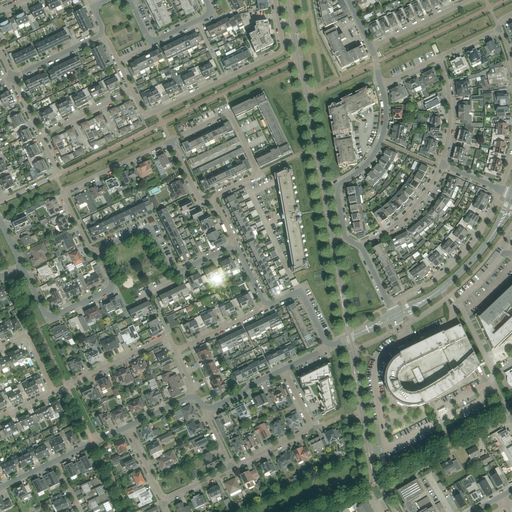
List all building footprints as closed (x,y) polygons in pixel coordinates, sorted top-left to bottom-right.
[(46,9),(49,15),(54,13),(53,9),(56,8),(51,0),(46,0),(46,1),(47,0),(47,1),(46,2),(49,8),(46,9)] [(65,7),(62,1),(59,3),(58,0),(51,0),(56,8),(61,6),(62,9),(65,7)] [(190,0),(182,4),(184,10),(198,3),(196,4),(194,0),(190,0)] [(420,8),(423,7),(424,7),(421,2),(420,0),(418,0),(415,2),(416,5),(413,6),(415,11),(417,16),(418,15),(418,16),(423,14),(422,14),(422,13),(423,13),(420,8)] [(424,7),(423,7),(426,12),(426,11),(427,12),(431,10),(431,9),(429,4),(432,3),(430,0),(424,0),(424,1),(421,2),(424,7)] [(430,0),(432,3),(434,8),(435,7),(435,8),(440,6),(439,6),(439,5),(440,5),(437,0),(430,0)] [(150,13),(163,7),(161,1),(147,8),(149,7),(151,12),(150,13)] [(236,11),(244,7),(242,2),(233,6),(236,11)] [(183,10),(183,11),(186,16),(200,9),(199,9),(197,4),(198,4),(198,3),(184,10),(183,10)] [(407,9),(405,10),(407,15),(409,20),(410,19),(410,20),(414,18),(414,17),(415,17),(412,12),(415,11),(413,6),(412,3),(407,6),(407,9)] [(49,15),(46,9),(43,10),(41,4),(39,5),(39,4),(38,4),(35,5),(40,16),(45,13),(46,16),(49,15)] [(319,8),(321,13),(329,9),(330,9),(328,4),(320,8),(319,8)] [(35,5),(34,6),(30,8),(31,8),(31,9),(30,9),(33,15),(30,17),(33,23),(36,21),(34,18),(40,16),(35,5)] [(150,13),(151,13),(154,18),(152,18),(166,12),(163,7),(150,13)] [(405,10),(403,7),(399,10),(399,13),(396,14),(399,19),(398,19),(401,24),(401,23),(402,24),(401,24),(406,22),(405,21),(406,21),(404,16),(407,15),(405,10)] [(82,9),(74,13),(76,18),(85,14),(83,9),(82,9)] [(329,9),(321,13),(320,13),(322,18),(331,14),(329,9)] [(33,23),(30,17),(27,18),(24,12),(23,13),(23,12),(23,11),(22,12),(18,13),(24,25),(29,22),(30,24),(33,23)] [(388,13),(387,15),(388,18),(390,23),(392,28),(393,27),(394,28),(398,26),(397,25),(398,25),(395,20),(398,19),(399,19),(396,14),(395,11),(392,13),(390,12),(388,13)] [(166,12),(152,18),(152,19),(154,18),(156,23),(155,24),(168,17),(166,12)] [(17,23),(14,24),(17,30),(25,27),(24,25),(18,13),(14,16),(15,17),(14,17),(17,23)] [(322,18),(321,19),(323,23),(322,23),(322,24),(332,19),(336,17),(334,15),(333,13),(331,14),(322,18)] [(87,17),(85,14),(76,18),(79,23),(87,19),(86,17),(87,17)] [(244,26),(238,15),(233,17),(237,26),(238,28),(244,26)] [(388,18),(387,15),(382,18),(378,19),(380,22),(382,27),(384,32),(385,31),(385,32),(390,30),(389,30),(389,29),(390,29),(387,24),(390,23),(388,18)] [(168,17),(155,24),(156,23),(159,29),(158,29),(158,30),(171,23),(168,17)] [(232,28),(237,26),(233,17),(228,20),(227,18),(232,28)] [(332,19),(322,24),(323,23),(325,27),(331,24),(331,25),(334,24),(334,23),(338,22),(336,17),(332,19)] [(231,27),(232,28),(227,18),(222,21),(226,29),(231,27)] [(14,24),(11,26),(8,20),(7,20),(7,19),(3,21),(2,21),(7,31),(8,33),(13,30),(14,32),(17,30),(14,24)] [(79,23),(81,28),(90,24),(88,21),(87,19),(79,23)] [(379,28),(382,27),(380,22),(378,19),(367,25),(370,31),(372,30),(373,33),(374,33),(376,36),(376,35),(377,36),(381,34),(381,33),(379,28)] [(267,26),(268,26),(267,20),(267,21),(255,23),(256,27),(254,28),(255,34),(254,35),(253,33),(248,35),(250,39),(253,38),(254,40),(250,41),(255,52),(255,53),(260,50),(261,52),(260,52),(261,52),(269,48),(268,47),(273,44),(272,40),(271,40),(271,41),(267,33),(267,31),(269,30),(268,30),(267,26)] [(217,23),(221,32),(222,34),(227,32),(226,29),(222,21),(217,23)] [(217,23),(212,26),(216,34),(221,32),(217,23)] [(92,29),(90,24),(81,28),(83,33),(80,34),(82,37),(88,34),(86,31),(92,29)] [(337,59),(342,69),(346,67),(346,65),(350,63),(350,65),(351,65),(350,63),(354,61),(355,63),(360,61),(359,59),(363,57),(363,59),(368,57),(364,48),(347,56),(340,42),(341,41),(342,41),(343,41),(346,39),(344,34),(341,36),(337,37),(336,35),(339,34),(336,28),(333,29),(331,25),(331,24),(325,27),(325,28),(326,28),(325,29),(326,32),(326,33),(327,33),(328,37),(327,38),(331,46),(333,49),(333,50),(335,50),(337,54),(335,54),(337,59)] [(216,34),(212,26),(206,28),(208,31),(205,32),(209,41),(217,37),(216,34)] [(64,31),(60,34),(64,42),(69,40),(66,34),(69,33),(66,27),(63,28),(64,31)] [(191,35),(196,44),(203,40),(200,33),(197,35),(196,33),(191,35)] [(61,43),(61,44),(64,42),(60,34),(55,36),(59,44),(61,43)] [(197,46),(196,44),(191,35),(190,36),(189,35),(186,37),(192,49),(197,46)] [(55,36),(50,38),(54,47),(57,46),(57,45),(59,44),(55,36)] [(181,39),(185,48),(187,51),(192,49),(186,37),(181,39)] [(51,48),(51,49),(54,47),(50,38),(45,41),(49,49),(51,48)] [(176,41),(181,50),(182,53),(187,51),(185,48),(181,39),(176,41)] [(45,41),(40,43),(44,52),(47,51),(47,50),(49,49),(45,41)] [(171,44),(177,55),(182,53),(181,50),(176,41),(171,44)] [(501,52),(499,47),(498,44),(495,46),(493,41),(492,42),(491,41),(490,42),(490,43),(487,44),(488,46),(483,48),(483,49),(485,48),(488,54),(494,51),(496,55),(501,52)] [(39,54),(44,52),(40,43),(35,45),(39,54)] [(167,46),(171,55),(172,58),(177,55),(171,44),(167,46)] [(94,55),(103,51),(101,46),(92,50),(94,55)] [(171,55),(167,46),(162,48),(166,57),(168,60),(172,58),(171,55)] [(32,47),(27,49),(32,58),(37,55),(36,55),(32,47)] [(242,51),(246,59),(250,57),(250,55),(252,54),(249,47),(244,50),(243,48),(241,49),(242,51)] [(32,58),(27,49),(22,51),(27,60),(28,59),(29,59),(32,58)] [(469,59),(468,59),(472,66),(471,64),(476,62),(477,63),(481,61),(482,64),(488,62),(482,49),(477,52),(476,50),(475,50),(473,51),(472,51),(471,51),(468,52),(468,53),(467,54),(469,59)] [(154,52),(158,61),(163,59),(159,50),(154,52)] [(22,51),(18,54),(22,63),(25,61),(24,61),(27,60),(22,51)] [(97,60),(105,56),(103,51),(94,55),(97,60)] [(237,54),(241,61),(246,59),(242,51),(237,54)] [(149,55),(153,63),(158,61),(154,52),(149,55)] [(236,64),(241,61),(237,54),(236,52),(231,54),(236,64)] [(13,56),(11,53),(8,54),(11,61),(14,59),(17,65),(16,65),(22,63),(18,54),(13,56)] [(226,57),(227,58),(231,66),(236,64),(231,54),(226,56),(226,57)] [(144,57),(148,66),(153,63),(149,55),(144,57)] [(99,65),(108,61),(105,56),(97,60),(99,65)] [(77,57),(72,59),(77,68),(81,66),(77,57)] [(139,59),(143,68),(144,68),(144,70),(149,67),(148,66),(144,57),(139,59)] [(231,66),(227,58),(226,57),(221,59),(222,61),(220,62),(222,68),(225,67),(226,69),(231,66)] [(456,59),(456,60),(450,63),(455,72),(460,69),(462,72),(467,69),(465,66),(468,65),(464,57),(462,58),(461,57),(459,58),(458,58),(456,59)] [(72,70),(77,68),(72,59),(68,62),(72,70)] [(143,68),(139,59),(134,62),(139,71),(140,73),(140,72),(144,70),(144,68),(143,68)] [(210,64),(205,66),(210,76),(214,74),(214,73),(214,72),(213,69),(212,67),(215,65),(213,61),(213,60),(213,59),(209,61),(210,63),(210,64)] [(101,70),(110,66),(108,61),(99,65),(101,70)] [(68,62),(63,64),(67,73),(72,70),(68,62)] [(140,73),(139,71),(134,62),(131,63),(132,64),(130,65),(135,76),(140,73)] [(501,63),(494,66),(496,73),(487,75),(488,80),(506,76),(505,73),(506,72),(505,69),(504,68),(504,67),(502,67),(501,63)] [(67,73),(63,64),(59,66),(63,75),(67,73)] [(59,66),(54,68),(58,77),(63,75),(59,66)] [(198,66),(194,68),(195,70),(197,74),(201,72),(204,78),(204,77),(205,79),(210,76),(205,66),(200,69),(199,68),(198,66)] [(58,77),(54,68),(49,70),(50,72),(48,72),(52,81),(57,79),(57,78),(58,77)] [(190,73),(187,75),(187,76),(191,84),(192,85),(196,83),(196,81),(194,76),(197,74),(195,70),(194,68),(191,70),(188,71),(189,73),(190,73)] [(425,80),(422,81),(425,88),(433,84),(433,80),(436,78),(435,75),(434,74),(434,73),(435,73),(433,69),(429,71),(430,72),(423,75),(425,80)] [(173,81),(169,84),(173,92),(174,94),(178,91),(178,90),(176,86),(176,85),(179,83),(177,79),(176,77),(175,75),(174,73),(170,75),(172,79),(173,81)] [(43,74),(38,76),(43,84),(44,84),(44,85),(50,82),(45,74),(43,75),(43,74)] [(115,78),(110,80),(115,90),(120,87),(117,81),(120,80),(117,74),(114,75),(115,78)] [(178,76),(176,77),(177,79),(179,83),(183,81),(184,83),(186,86),(187,87),(192,85),(191,84),(187,76),(187,75),(181,77),(180,75),(178,76)] [(34,78),(38,87),(43,84),(38,76),(34,78)] [(497,83),(499,90),(507,89),(506,86),(508,86),(508,85),(508,84),(508,80),(506,79),(506,76),(488,80),(489,84),(497,83)] [(109,77),(101,81),(104,88),(107,86),(110,93),(115,90),(110,80),(109,77)] [(34,78),(29,80),(34,89),(38,87),(34,78)] [(426,88),(425,88),(422,81),(419,82),(417,78),(412,80),(413,81),(411,82),(406,84),(410,91),(411,91),(411,92),(412,92),(415,91),(415,90),(415,89),(420,86),(422,90),(426,88)] [(29,80),(25,82),(29,91),(31,94),(35,92),(34,89),(29,80)] [(99,85),(94,88),(98,97),(103,94),(101,89),(104,88),(101,81),(98,83),(99,85)] [(469,81),(456,83),(457,86),(456,87),(457,89),(457,90),(468,89),(467,84),(469,84),(469,81)] [(162,83),(158,85),(159,87),(161,91),(165,90),(166,91),(168,95),(169,96),(173,94),(174,94),(173,92),(169,84),(163,86),(162,83)] [(155,87),(149,90),(155,101),(156,102),(160,100),(160,99),(160,98),(158,95),(158,93),(161,91),(159,87),(158,85),(155,87)] [(396,88),(390,91),(391,93),(391,94),(392,94),(393,97),(392,98),(392,103),(397,101),(396,99),(402,96),(403,98),(408,96),(404,87),(400,88),(399,86),(396,88)] [(88,88),(85,89),(88,95),(90,94),(93,99),(98,97),(94,88),(89,90),(88,88)] [(82,91),(83,93),(78,96),(83,106),(88,103),(85,97),(88,95),(85,89),(82,91)] [(345,101),(340,103),(345,114),(348,113),(351,113),(352,115),(358,112),(357,112),(360,110),(366,107),(367,108),(372,105),(371,103),(374,101),(371,95),(372,95),(373,94),(373,93),(373,92),(372,91),(372,90),(371,90),(370,89),(368,90),(365,91),(364,89),(359,91),(360,94),(351,98),(350,96),(344,98),(345,101)] [(468,89),(457,90),(458,91),(457,91),(457,94),(458,94),(459,97),(471,95),(471,92),(469,93),(468,89)] [(3,93),(4,94),(8,102),(9,105),(12,104),(17,101),(14,95),(12,97),(11,96),(8,90),(3,93)] [(140,94),(143,100),(147,98),(150,104),(150,103),(151,105),(155,102),(155,103),(156,102),(149,90),(140,94)] [(235,107),(232,109),(236,118),(246,113),(245,111),(250,109),(250,111),(254,109),(253,108),(257,106),(259,111),(267,127),(267,128),(275,144),(277,149),(274,150),(273,149),(273,150),(270,151),(271,153),(266,155),(266,153),(255,158),(260,167),(263,166),(267,164),(278,159),(277,158),(281,156),(281,157),(291,152),(287,143),(286,143),(285,141),(283,137),(280,131),(278,127),(277,124),(276,123),(275,120),(272,115),(270,110),(268,106),(267,103),(268,103),(263,93),(253,98),(254,99),(250,101),(250,100),(239,105),(235,107)] [(1,101),(0,102),(0,105),(2,109),(5,107),(10,106),(9,105),(8,102),(4,94),(0,95),(0,98),(1,100),(1,101)] [(497,100),(495,101),(495,104),(499,104),(508,103),(507,100),(508,100),(508,98),(509,98),(509,96),(508,96),(508,94),(505,94),(500,94),(497,94),(497,95),(497,100)] [(67,114),(72,111),(69,104),(71,103),(68,97),(68,95),(65,97),(66,99),(61,102),(62,103),(66,112),(67,114)] [(71,96),(68,97),(71,103),(74,102),(77,108),(83,106),(78,96),(73,98),(71,96)] [(441,108),(439,105),(441,104),(438,100),(440,99),(438,97),(432,100),(431,96),(424,99),(425,103),(426,105),(425,106),(426,106),(428,110),(427,111),(436,107),(437,110),(441,108)] [(52,105),(55,111),(58,110),(61,116),(67,114),(66,112),(62,103),(61,102),(56,104),(55,103),(52,105)] [(128,115),(129,117),(134,115),(133,112),(134,111),(130,102),(120,106),(122,111),(127,109),(129,114),(128,114),(128,115)] [(458,113),(469,113),(469,110),(471,110),(471,102),(463,102),(463,106),(462,107),(462,106),(459,106),(459,109),(459,110),(458,113)] [(332,110),(329,110),(330,116),(333,116),(335,126),(332,126),(333,132),(336,132),(337,137),(349,135),(349,129),(351,129),(350,123),(349,123),(348,113),(345,114),(340,103),(337,105),(336,104),(335,104),(334,103),(333,104),(332,104),(332,105),(331,106),(332,110)] [(497,107),(497,110),(497,117),(505,117),(505,113),(509,113),(509,112),(510,112),(510,110),(509,110),(509,109),(510,109),(510,107),(509,107),(509,106),(508,106),(508,103),(499,104),(499,107),(497,107)] [(51,109),(45,111),(50,121),(50,120),(55,117),(52,112),(55,111),(52,105),(49,106),(51,109)] [(110,111),(111,113),(115,121),(116,120),(117,123),(122,120),(121,117),(120,118),(118,114),(122,111),(120,106),(110,111)] [(405,107),(395,107),(395,110),(393,110),(393,115),(392,115),(392,117),(393,118),(393,119),(402,119),(403,112),(405,112),(405,107)] [(45,124),(50,121),(45,111),(40,114),(39,111),(36,112),(41,123),(44,122),(45,124)] [(471,116),(469,116),(469,113),(458,113),(458,114),(459,117),(459,120),(462,120),(463,120),(463,124),(472,124),(471,116)] [(7,120),(10,125),(23,118),(21,115),(20,115),(20,114),(14,116),(13,114),(7,116),(8,119),(7,120)] [(432,119),(431,125),(441,126),(441,120),(440,120),(440,118),(439,118),(439,114),(430,114),(429,119),(432,119)] [(99,128),(100,131),(106,128),(104,126),(105,125),(101,115),(91,120),(93,125),(96,124),(98,129),(99,128)] [(132,125),(129,126),(132,131),(141,126),(137,117),(136,117),(134,115),(129,117),(130,120),(132,125)] [(10,125),(9,125),(11,127),(11,128),(12,127),(14,132),(20,129),(19,127),(21,126),(25,124),(24,123),(25,122),(23,118),(10,125)] [(87,134),(88,137),(93,134),(92,131),(91,132),(89,127),(93,125),(91,120),(81,125),(86,134),(87,134)] [(118,126),(117,126),(122,136),(132,131),(129,126),(125,128),(123,124),(124,123),(122,120),(117,123),(118,126)] [(494,125),(497,126),(496,129),(508,130),(509,127),(508,127),(508,125),(506,125),(504,125),(504,124),(504,121),(494,120),(493,124),(494,125)] [(233,131),(231,128),(231,127),(230,125),(228,122),(223,124),(228,133),(233,131)] [(392,129),(393,130),(392,131),(403,133),(404,129),(409,130),(410,125),(398,122),(398,126),(394,125),(394,126),(393,126),(392,129)] [(227,134),(228,133),(223,124),(223,125),(222,125),(220,126),(219,127),(223,135),(227,133),(227,134)] [(440,133),(440,131),(441,126),(431,125),(431,130),(428,130),(428,135),(433,136),(435,136),(437,137),(437,133),(440,133)] [(459,130),(458,135),(468,138),(469,132),(472,133),(474,127),(466,126),(464,131),(459,130)] [(215,129),(214,129),(218,137),(223,135),(219,127),(218,128),(217,127),(215,128),(215,129)] [(105,138),(100,140),(103,145),(113,140),(108,131),(107,131),(106,128),(100,131),(102,134),(103,133),(105,138)] [(17,137),(19,136),(21,139),(31,134),(29,130),(28,131),(27,129),(22,132),(20,129),(14,132),(15,134),(17,137)] [(71,130),(62,134),(65,139),(69,137),(71,141),(70,142),(72,145),(77,142),(76,139),(77,139),(72,129),(71,130)] [(211,130),(211,131),(210,131),(214,140),(218,137),(214,129),(213,130),(213,129),(211,130)] [(492,133),(492,138),(502,139),(503,136),(503,135),(505,135),(507,136),(507,134),(508,134),(508,130),(496,129),(496,133),(493,133),(492,133)] [(215,143),(214,140),(210,131),(208,132),(206,133),(205,134),(209,142),(210,145),(215,143)] [(402,139),(403,133),(392,131),(392,133),(391,133),(390,136),(391,137),(391,138),(397,139),(396,143),(394,142),(394,143),(405,147),(406,147),(405,147),(407,139),(402,139)] [(19,142),(22,148),(28,145),(26,142),(32,139),(31,138),(32,137),(31,134),(21,139),(22,141),(19,142)] [(62,134),(53,138),(52,139),(54,141),(57,148),(58,148),(60,150),(65,148),(63,145),(62,145),(60,141),(65,139),(62,134)] [(93,150),(103,145),(100,140),(96,142),(94,138),(95,137),(93,134),(88,137),(90,139),(89,140),(93,150)] [(202,135),(201,136),(205,144),(209,142),(205,134),(204,134),(202,135)] [(340,158),(338,158),(339,164),(341,164),(342,167),(342,168),(343,169),(344,169),(345,170),(346,169),(347,169),(348,168),(348,167),(348,166),(355,165),(354,161),(357,161),(356,155),(355,155),(353,145),(354,145),(353,139),(350,140),(349,135),(337,137),(337,142),(335,142),(336,148),(339,148),(339,151),(340,158)] [(425,135),(423,141),(426,142),(425,145),(436,148),(438,142),(433,141),(431,140),(433,136),(428,135),(425,135)] [(458,135),(457,141),(464,143),(463,146),(469,148),(470,145),(471,139),(468,138),(458,135)] [(197,138),(196,138),(200,146),(205,144),(201,136),(199,137),(199,136),(197,137),(197,138)] [(193,139),(193,140),(191,140),(195,148),(200,146),(196,138),(195,139),(195,138),(193,139)] [(502,142),(502,139),(492,138),(491,142),(492,143),(495,144),(494,147),(506,149),(506,146),(505,146),(506,144),(504,143),(502,144),(502,142)] [(187,142),(191,151),(195,148),(191,140),(190,141),(190,140),(188,142),(187,142)] [(74,147),(76,152),(72,154),(74,159),(84,154),(79,144),(78,145),(77,142),(72,145),(73,148),(74,147)] [(183,146),(181,147),(184,154),(186,153),(191,151),(187,142),(182,144),(183,146)] [(24,153),(27,152),(28,154),(38,149),(36,145),(35,146),(35,145),(29,147),(28,145),(22,148),(24,153)] [(421,147),(419,154),(429,158),(429,157),(428,158),(427,157),(428,153),(435,155),(436,148),(425,145),(424,148),(421,147)] [(456,147),(454,153),(464,155),(465,150),(469,151),(469,148),(463,146),(462,149),(456,147)] [(490,151),(489,155),(499,157),(500,154),(500,153),(502,154),(504,154),(504,152),(505,153),(506,149),(494,147),(493,151),(491,150),(490,151)] [(60,154),(63,161),(64,163),(74,159),(72,154),(67,156),(65,151),(66,151),(65,148),(60,150),(61,153),(60,154)] [(29,157),(27,158),(28,161),(29,163),(35,160),(34,157),(39,155),(39,153),(40,153),(38,149),(28,154),(29,157)] [(384,155),(383,157),(384,157),(384,158),(392,163),(393,163),(397,154),(387,149),(386,151),(385,150),(384,152),(385,153),(384,155)] [(462,161),(464,155),(454,153),(453,159),(462,161)] [(169,164),(164,154),(158,157),(161,163),(155,166),(160,176),(166,173),(164,169),(166,168),(165,166),(169,164)] [(491,161),(490,165),(501,168),(502,165),(501,164),(502,162),(500,162),(498,162),(498,161),(499,157),(489,155),(488,159),(488,160),(491,161)] [(377,164),(387,172),(392,163),(382,157),(379,162),(380,163),(379,165),(377,164)] [(35,160),(29,163),(32,168),(34,167),(35,169),(33,171),(46,165),(44,161),(43,161),(42,160),(37,163),(35,160)] [(146,171),(151,169),(149,166),(151,165),(149,160),(148,161),(147,161),(143,162),(144,163),(139,166),(139,167),(136,169),(140,179),(148,175),(146,171)] [(248,163),(246,160),(241,162),(246,171),(251,169),(249,165),(248,163)] [(245,171),(246,171),(241,162),(241,163),(237,165),(241,173),(242,172),(243,173),(245,172),(245,171)] [(414,170),(414,171),(424,176),(425,173),(426,173),(429,168),(418,163),(414,171),(414,170)] [(387,172),(377,164),(374,169),(374,170),(373,172),(372,171),(381,180),(387,172)] [(5,175),(11,172),(13,171),(13,170),(11,166),(11,165),(6,168),(5,165),(0,167),(0,173),(4,172),(5,175)] [(47,168),(46,165),(33,171),(35,176),(37,179),(43,176),(41,173),(47,170),(46,169),(47,168)] [(241,173),(237,165),(232,167),(236,175),(237,175),(238,175),(240,174),(240,173),(241,173)] [(485,168),(484,172),(486,173),(485,176),(493,179),(493,178),(494,175),(495,172),(496,171),(497,172),(499,173),(500,171),(501,171),(501,168),(490,165),(489,168),(486,167),(485,168)] [(232,167),(228,169),(232,177),(233,177),(236,176),(235,176),(236,175),(232,167)] [(292,268),(291,268),(291,270),(293,273),(305,267),(305,266),(307,266),(306,257),(304,257),(303,250),(304,250),(303,243),(301,243),(300,236),(301,235),(300,229),(299,222),(300,222),(299,217),(298,218),(297,212),(298,212),(298,211),(297,207),(296,207),(294,194),(293,194),(292,187),(293,187),(292,180),(291,180),(290,173),(291,173),(291,169),(290,169),(289,167),(274,174),(275,179),(277,179),(276,175),(278,175),(294,268),(292,268)] [(232,177),(228,169),(223,171),(227,179),(228,179),(231,178),(230,178),(232,177)] [(120,174),(125,184),(133,180),(132,179),(138,176),(135,170),(129,173),(128,171),(120,174)] [(226,180),(227,179),(223,171),(219,173),(223,182),(224,181),(224,182),(226,180)] [(368,176),(366,179),(373,187),(380,179),(381,180),(372,171),(367,176),(368,176)] [(419,184),(420,181),(421,182),(424,176),(414,171),(410,178),(419,184),(420,184),(419,184)] [(0,179),(0,180),(2,185),(12,181),(11,178),(14,177),(14,176),(13,174),(11,172),(5,175),(6,177),(1,180),(0,180),(0,179)] [(223,182),(219,173),(214,176),(218,184),(219,183),(219,184),(221,183),(221,182),(223,182)] [(217,184),(218,184),(214,176),(209,178),(213,186),(215,185),(215,186),(217,185),(217,184)] [(450,177),(449,179),(448,183),(456,186),(458,181),(450,177)] [(118,187),(119,187),(115,178),(114,179),(114,180),(113,180),(112,179),(112,178),(105,182),(109,190),(114,188),(115,189),(115,190),(117,190),(117,189),(118,188),(118,187)] [(210,188),(212,187),(213,186),(209,178),(205,180),(209,189),(209,188),(210,188)] [(405,185),(414,192),(414,191),(415,189),(416,189),(419,184),(410,178),(405,185)] [(204,191),(209,189),(205,180),(200,182),(202,185),(201,186),(202,188),(203,188),(204,191)] [(14,183),(12,181),(2,185),(5,191),(5,190),(6,190),(11,187),(13,190),(12,190),(13,190),(19,187),(16,182),(14,183)] [(186,194),(179,181),(169,186),(173,195),(171,196),(173,200),(175,199),(186,194)] [(349,198),(360,196),(359,186),(351,188),(350,183),(348,184),(349,188),(347,188),(348,195),(349,194),(350,197),(349,197),(349,198)] [(444,188),(445,188),(454,192),(456,186),(448,183),(447,185),(446,184),(445,185),(444,188)] [(399,191),(399,192),(408,199),(410,196),(410,197),(414,192),(405,185),(400,192),(399,191)] [(103,187),(98,190),(96,186),(90,189),(92,193),(91,193),(93,197),(95,199),(101,196),(101,195),(106,193),(103,187)] [(444,188),(442,191),(443,192),(444,192),(443,194),(451,198),(454,192),(445,188),(444,188)] [(476,195),(479,197),(489,202),(490,200),(490,199),(489,199),(490,197),(484,193),(486,191),(487,192),(488,191),(480,188),(476,195)] [(76,196),(76,197),(75,197),(75,198),(75,199),(75,200),(76,200),(77,201),(76,202),(77,202),(79,206),(85,203),(86,204),(91,214),(97,211),(87,191),(87,192),(88,193),(82,196),(81,194),(78,196),(78,195),(76,196)] [(394,198),(402,206),(401,205),(404,203),(404,204),(408,199),(399,192),(394,198)] [(226,205),(237,200),(234,195),(224,200),(226,204),(226,205)] [(440,196),(437,199),(439,200),(445,205),(446,206),(450,201),(449,200),(443,195),(442,195),(441,197),(440,196)] [(350,206),(362,204),(360,196),(349,198),(350,203),(351,203),(351,206),(350,206)] [(142,201),(143,202),(147,211),(153,209),(147,197),(142,200),(142,201)] [(489,202),(479,197),(476,202),(486,207),(489,202)] [(395,212),(397,210),(398,210),(402,206),(394,198),(388,204),(387,203),(387,204),(395,212)] [(48,211),(50,215),(59,211),(57,207),(58,207),(57,204),(58,204),(57,202),(56,200),(56,199),(54,200),(52,201),(51,201),(50,199),(44,201),(46,204),(48,207),(47,208),(49,211),(48,211)] [(228,209),(239,204),(237,200),(226,205),(229,209),(228,209)] [(435,205),(442,210),(446,206),(439,200),(435,205)] [(147,211),(143,202),(142,201),(137,204),(137,205),(142,214),(147,211)] [(182,215),(188,212),(187,212),(188,212),(188,211),(187,209),(192,206),(189,201),(180,205),(182,211),(181,211),(182,215)] [(472,203),(469,208),(475,211),(476,209),(482,212),(483,210),(484,210),(485,209),(486,207),(476,202),(474,205),(472,203)] [(231,214),(241,209),(239,204),(228,209),(229,209),(231,214)] [(363,213),(362,204),(350,206),(351,212),(352,212),(353,215),(352,215),(363,213)] [(381,209),(388,218),(387,218),(390,216),(395,212),(387,204),(381,209)] [(142,214),(137,205),(132,208),(136,217),(142,214)] [(430,209),(440,216),(441,217),(444,212),(442,210),(435,205),(434,206),(432,205),(430,209)] [(131,219),(136,217),(132,208),(126,210),(131,219)] [(167,208),(159,212),(158,213),(161,218),(170,214),(167,208)] [(469,214),(467,217),(477,223),(478,221),(478,220),(477,220),(479,218),(473,214),(475,211),(469,208),(466,213),(469,214)] [(191,214),(193,219),(203,215),(200,209),(195,212),(193,209),(188,211),(188,212),(187,212),(188,212),(189,215),(191,214)] [(233,218),(233,219),(243,213),(241,209),(231,214),(233,218)] [(379,223),(382,221),(383,222),(388,218),(381,209),(374,214),(379,223)] [(428,211),(428,212),(429,213),(428,215),(434,220),(434,221),(436,222),(437,222),(438,222),(438,221),(440,216),(430,209),(428,211)] [(125,222),(131,219),(126,210),(121,213),(125,222)] [(120,224),(125,222),(121,213),(116,215),(120,224)] [(235,223),(246,218),(243,213),(233,219),(235,223)] [(353,224),(365,222),(363,213),(352,215),(353,221),(354,221),(354,224),(353,224)] [(161,218),(163,224),(172,219),(170,214),(161,218)] [(60,231),(64,229),(69,227),(64,217),(61,219),(59,215),(50,220),(52,224),(53,225),(56,223),(60,231)] [(115,227),(120,224),(116,215),(110,218),(115,227)] [(200,226),(202,225),(211,220),(209,215),(203,217),(202,215),(203,215),(193,219),(196,218),(197,221),(200,226)] [(20,233),(32,228),(30,225),(26,216),(13,223),(12,223),(16,232),(18,231),(19,231),(20,233)] [(421,218),(422,220),(428,227),(433,223),(427,216),(425,217),(424,216),(421,218)] [(109,230),(115,227),(110,218),(109,217),(108,217),(105,218),(105,219),(106,220),(105,221),(109,230)] [(475,225),(477,223),(467,217),(465,219),(463,218),(460,222),(465,226),(467,223),(472,227),(474,225),(474,226),(475,225)] [(237,228),(248,223),(246,218),(235,223),(237,227),(237,228)] [(163,224),(166,229),(175,225),(172,219),(163,224)] [(214,226),(211,220),(202,225),(200,226),(204,234),(210,231),(208,229),(214,226)] [(422,220),(418,223),(424,230),(428,227),(422,220)] [(104,232),(109,230),(105,221),(100,223),(99,222),(104,232)] [(98,235),(104,232),(99,222),(93,225),(98,235)] [(365,222),(353,224),(354,228),(354,230),(355,230),(356,233),(358,233),(358,237),(365,236),(365,235),(365,231),(366,231),(366,227),(365,222)] [(459,229),(457,231),(466,238),(467,236),(468,235),(467,235),(468,233),(463,229),(465,226),(460,222),(456,226),(459,229)] [(240,232),(239,232),(250,227),(248,223),(237,228),(238,228),(240,232)] [(418,223),(413,227),(419,234),(424,230),(418,223)] [(90,233),(93,238),(98,235),(93,225),(94,226),(88,229),(89,229),(88,229),(90,233)] [(177,230),(175,225),(166,229),(168,234),(177,230)] [(242,237),(252,232),(250,227),(239,232),(240,232),(242,237)] [(408,231),(414,238),(419,234),(413,227),(408,231)] [(168,234),(171,240),(180,235),(177,230),(168,234)] [(20,234),(22,238),(20,239),(25,247),(38,241),(35,235),(30,237),(27,231),(20,234)] [(71,236),(69,235),(69,234),(68,235),(66,231),(53,238),(54,241),(56,245),(61,243),(61,242),(63,241),(64,243),(67,250),(76,246),(72,239),(70,238),(71,236)] [(205,237),(204,237),(206,243),(207,242),(208,242),(210,241),(219,237),(216,231),(211,234),(210,231),(204,234),(205,237)] [(452,231),(449,235),(454,240),(456,237),(461,242),(463,240),(464,240),(466,238),(457,231),(455,233),(452,231)] [(245,241),(246,243),(255,238),(252,232),(242,237),(244,242),(245,241)] [(402,235),(406,243),(408,246),(413,243),(407,232),(402,235)] [(171,240),(174,245),(183,241),(180,235),(171,240)] [(402,235),(396,237),(401,246),(406,243),(402,235)] [(445,239),(448,242),(446,244),(454,252),(455,250),(456,249),(455,249),(457,247),(452,242),(454,240),(449,235),(445,239)] [(212,247),(222,242),(219,237),(210,241),(212,247)] [(396,237),(393,239),(391,240),(395,248),(401,246),(396,237)] [(248,249),(248,250),(258,245),(255,238),(246,243),(247,244),(246,245),(248,249)] [(184,240),(183,241),(174,245),(176,251),(185,246),(186,246),(184,240)] [(374,250),(376,253),(385,249),(386,248),(387,246),(386,245),(386,244),(384,244),(383,244),(381,242),(377,244),(378,246),(373,248),(374,248),(375,250),(374,250)] [(46,260),(43,255),(43,254),(47,252),(42,244),(30,250),(34,258),(31,260),(34,266),(46,260)] [(441,244),(437,248),(442,253),(444,250),(449,255),(451,253),(451,254),(452,253),(454,252),(446,244),(443,246),(441,244)] [(250,254),(261,249),(258,245),(248,250),(250,254)] [(176,251),(179,256),(188,252),(185,246),(176,251)] [(437,248),(433,251),(432,250),(430,252),(440,265),(442,263),(443,262),(442,262),(444,260),(439,255),(442,253),(437,248)] [(252,259),(263,254),(261,249),(250,254),(252,259)] [(377,255),(376,255),(378,259),(387,254),(385,249),(376,253),(376,254),(376,253),(377,255)] [(70,273),(75,270),(77,269),(83,266),(82,263),(83,263),(82,262),(83,260),(80,260),(81,258),(81,257),(78,251),(69,255),(72,262),(73,261),(74,264),(72,265),(72,264),(66,266),(68,270),(70,273)] [(179,256),(180,258),(181,262),(186,259),(187,260),(190,258),(190,257),(188,252),(179,256)] [(428,255),(424,259),(428,264),(431,262),(435,267),(437,266),(438,266),(440,265),(430,252),(428,255)] [(255,263),(254,263),(265,258),(263,254),(252,259),(255,263)] [(379,260),(381,264),(390,259),(387,254),(378,259),(379,258),(380,260),(379,260)] [(233,263),(231,258),(225,260),(230,270),(231,273),(239,269),(236,262),(233,263)] [(257,268),(267,263),(265,258),(254,263),(254,264),(255,264),(257,268)] [(381,265),(383,269),(392,264),(393,263),(391,259),(390,260),(390,259),(381,264),(382,265),(381,265)] [(420,262),(422,265),(419,267),(426,276),(428,274),(428,273),(430,272),(426,266),(428,264),(424,259),(420,262)] [(230,270),(225,260),(220,263),(222,269),(220,270),(223,276),(224,278),(227,277),(226,275),(228,274),(227,271),(230,270)] [(259,272),(259,273),(269,268),(267,263),(257,268),(259,272)] [(54,274),(53,274),(50,267),(49,268),(47,264),(36,270),(39,276),(37,277),(39,280),(41,279),(43,281),(44,282),(51,278),(52,279),(53,279),(56,277),(55,274),(54,274)] [(384,270),(386,274),(395,270),(392,264),(383,269),(384,269),(385,270),(384,270)] [(90,277),(95,286),(101,283),(99,280),(103,278),(97,265),(93,268),(96,274),(90,277)] [(209,268),(214,278),(214,277),(216,281),(218,280),(218,279),(217,276),(219,275),(220,277),(223,276),(220,270),(217,271),(215,266),(209,268)] [(419,280),(421,279),(415,270),(413,267),(406,272),(410,280),(409,278),(412,276),(416,282),(418,280),(418,281),(419,280)] [(419,267),(415,270),(421,279),(426,276),(419,267)] [(208,280),(214,278),(209,268),(204,271),(206,276),(204,278),(206,283),(209,282),(208,280)] [(261,277),(272,272),(269,268),(259,273),(261,277)] [(79,274),(77,269),(75,270),(83,288),(87,286),(89,289),(95,286),(90,277),(89,274),(83,276),(82,273),(79,274)] [(386,276),(388,279),(397,275),(395,270),(386,274),(387,275),(386,276)] [(263,282),(274,277),(272,272),(261,277),(263,282)] [(204,285),(206,283),(204,278),(201,279),(198,273),(193,276),(197,285),(199,288),(199,289),(203,287),(202,286),(204,285)] [(389,280),(389,281),(390,284),(400,280),(399,279),(400,279),(398,275),(397,275),(388,279),(389,279),(389,280)] [(190,284),(187,285),(190,291),(193,290),(194,291),(199,288),(197,285),(193,276),(187,279),(190,284)] [(265,286),(276,281),(274,277),(263,282),(264,282),(266,286),(265,286)] [(58,278),(55,280),(56,283),(58,287),(63,285),(63,284),(61,285),(58,278)] [(75,283),(70,286),(75,296),(82,293),(78,286),(82,284),(78,278),(73,280),(75,283)] [(268,291),(281,285),(279,280),(276,281),(265,286),(266,287),(266,286),(268,291)] [(391,286),(393,289),(402,285),(400,280),(390,284),(391,284),(392,286),(391,286)] [(491,350),(498,346),(511,332),(511,284),(487,308),(489,310),(486,313),(483,309),(474,316),(491,350)] [(75,296),(70,286),(65,288),(63,285),(58,287),(62,294),(65,293),(68,299),(75,296)] [(190,291),(187,285),(185,287),(184,285),(179,287),(183,296),(185,299),(190,297),(188,292),(190,291)] [(273,296),(281,293),(280,291),(283,289),(281,285),(268,291),(270,296),(272,295),(273,296)] [(405,290),(402,285),(393,289),(393,290),(394,289),(394,291),(395,295),(396,295),(399,293),(405,290)] [(178,298),(183,296),(179,287),(174,290),(178,298)] [(178,298),(174,290),(169,292),(173,300),(178,298)] [(52,307),(58,304),(62,302),(57,291),(51,294),(53,298),(49,300),(52,307)] [(250,299),(253,297),(250,291),(247,293),(248,295),(243,297),(247,307),(253,304),(250,299)] [(168,303),(173,300),(169,292),(164,294),(168,303)] [(164,305),(168,303),(164,294),(159,297),(161,301),(159,302),(161,308),(164,306),(164,305)] [(237,298),(233,300),(236,305),(239,304),(242,309),(247,307),(243,297),(242,294),(236,297),(237,298)] [(117,301),(115,297),(109,300),(114,310),(115,312),(121,309),(121,310),(125,308),(122,301),(119,302),(118,301),(117,301)] [(102,309),(105,316),(108,323),(111,321),(113,320),(109,313),(114,310),(109,300),(110,302),(103,305),(104,307),(102,308),(101,308),(102,309)] [(230,303),(225,306),(229,315),(235,313),(232,307),(236,305),(233,300),(229,301),(230,303)] [(148,313),(152,311),(153,312),(156,311),(152,303),(149,304),(148,302),(143,304),(148,313)] [(285,309),(286,308),(288,313),(297,309),(297,308),(297,309),(296,307),(297,307),(295,303),(293,304),(292,302),(283,306),(285,309)] [(215,307),(215,308),(218,314),(221,312),(224,318),(229,315),(225,306),(224,303),(218,306),(218,305),(215,307)] [(148,313),(143,304),(138,307),(143,315),(148,313)] [(93,307),(90,308),(95,318),(96,320),(105,316),(102,309),(101,310),(102,311),(99,312),(97,307),(94,308),(93,307)] [(134,309),(138,318),(143,315),(138,307),(134,309)] [(91,320),(95,318),(90,308),(87,310),(87,311),(85,312),(87,318),(84,319),(84,318),(87,325),(92,322),(91,320)] [(212,312),(207,314),(212,324),(217,321),(214,316),(218,314),(215,308),(211,310),(212,312)] [(138,318),(134,309),(129,311),(133,320),(138,318)] [(297,309),(288,313),(291,318),(300,314),(299,314),(298,312),(299,312),(297,309)] [(201,315),(197,317),(200,323),(203,321),(206,326),(212,324),(207,314),(206,311),(200,314),(201,315)] [(274,314),(271,315),(275,323),(276,326),(281,324),(276,313),(274,314)] [(300,314),(291,318),(292,321),(291,321),(292,324),(302,319),(301,318),(302,317),(300,314)] [(166,317),(170,324),(175,322),(172,315),(166,317)] [(267,317),(268,318),(266,318),(270,326),(271,329),(276,326),(275,323),(271,315),(267,317)] [(78,318),(77,316),(68,321),(71,328),(79,325),(80,329),(79,329),(81,334),(85,332),(89,330),(87,325),(84,318),(83,316),(78,318)] [(197,324),(200,323),(197,317),(193,319),(193,318),(188,320),(189,323),(194,332),(199,330),(197,324)] [(264,319),(261,320),(264,328),(270,326),(266,318),(264,319)] [(11,321),(9,319),(6,320),(11,330),(14,329),(15,331),(20,328),(20,327),(21,326),(19,323),(18,324),(16,319),(11,321)] [(148,324),(151,329),(159,324),(157,319),(148,324)] [(180,325),(183,331),(185,330),(188,335),(194,332),(189,323),(187,320),(187,319),(182,321),(182,323),(183,324),(180,325)] [(302,319),(292,324),(293,325),(294,325),(296,328),(305,324),(304,324),(303,323),(304,322),(302,319)] [(5,324),(0,326),(0,327),(4,337),(8,335),(8,334),(10,333),(9,331),(11,330),(6,320),(4,321),(5,324)] [(256,323),(259,331),(261,334),(266,332),(264,328),(261,320),(257,322),(257,323),(256,323)] [(254,324),(250,325),(256,337),(261,334),(259,331),(256,323),(254,324)] [(152,334),(153,337),(159,334),(158,331),(162,329),(159,324),(151,329),(153,333),(152,334)] [(305,324),(296,328),(298,334),(307,329),(306,328),(306,327),(305,324)] [(58,327),(58,326),(56,327),(55,327),(54,327),(53,327),(53,328),(53,329),(51,329),(53,332),(52,333),(54,337),(59,335),(61,337),(68,341),(69,340),(73,338),(69,330),(68,330),(65,325),(61,326),(61,327),(61,326),(60,326),(58,327)] [(139,338),(136,332),(136,330),(135,328),(133,325),(128,327),(130,333),(125,335),(125,334),(121,336),(124,343),(125,343),(127,346),(136,342),(135,340),(139,338)] [(247,327),(245,328),(249,336),(250,338),(255,336),(256,337),(250,325),(247,327)] [(440,338),(435,340),(434,337),(412,348),(413,351),(403,356),(401,353),(397,356),(393,359),(390,363),(388,367),(386,372),(385,376),(385,381),(386,386),(388,391),(390,395),(394,399),(398,402),(402,405),(407,406),(411,407),(416,407),(421,406),(426,404),(425,402),(435,396),(436,399),(442,395),(447,392),(452,389),(457,385),(456,383),(460,380),(462,382),(467,378),(472,374),(476,370),(481,366),(461,325),(460,325),(461,328),(457,330),(457,329),(456,327),(439,335),(440,338)] [(238,331),(242,339),(247,337),(244,329),(242,330),(242,329),(238,331)] [(307,329),(298,334),(301,339),(310,334),(309,334),(308,333),(309,333),(307,329)] [(244,342),(242,339),(238,331),(235,333),(233,334),(237,342),(238,345),(244,342)] [(232,335),(231,334),(228,336),(232,344),(233,347),(238,345),(237,342),(233,334),(232,335)] [(310,334),(301,339),(303,344),(312,339),(311,340),(311,338),(310,334)] [(119,346),(118,344),(120,343),(117,336),(115,338),(114,336),(101,342),(106,352),(119,346)] [(232,344),(228,336),(224,338),(225,338),(223,339),(227,347),(228,350),(233,347),(232,344)] [(227,347),(223,339),(221,340),(221,339),(217,341),(221,349),(227,347)] [(312,339),(303,344),(306,349),(310,347),(315,345),(315,344),(314,345),(313,343),(314,343),(312,339)] [(100,358),(101,358),(99,355),(102,353),(96,340),(90,343),(93,351),(86,354),(90,363),(92,363),(93,362),(94,361),(98,359),(100,359),(100,358)] [(208,342),(200,346),(202,349),(196,351),(198,356),(208,352),(210,351),(207,346),(209,345),(208,342)] [(285,345),(290,355),(292,355),(295,353),(290,343),(285,345)] [(285,345),(280,347),(281,350),(285,358),(289,357),(288,356),(290,355),(285,345)] [(153,350),(159,362),(168,357),(165,352),(162,353),(160,350),(159,350),(158,348),(153,350)] [(19,349),(13,351),(18,361),(18,362),(19,363),(20,363),(21,363),(23,362),(23,361),(24,361),(24,359),(26,358),(26,357),(25,356),(29,354),(27,351),(24,352),(23,350),(23,351),(20,352),(19,349)] [(285,358),(281,350),(276,353),(280,360),(281,359),(282,360),(285,358)] [(10,366),(18,362),(13,351),(8,354),(9,357),(6,358),(7,360),(10,366)] [(198,356),(198,357),(198,356),(200,360),(201,360),(201,361),(206,358),(208,361),(213,358),(211,354),(209,355),(208,352),(198,356)] [(280,360),(276,353),(271,355),(275,363),(278,362),(278,361),(280,360)] [(259,361),(263,369),(266,368),(266,367),(268,366),(262,355),(257,358),(259,361)] [(275,363),(271,355),(266,358),(269,365),(271,364),(271,365),(275,363)] [(10,366),(7,360),(6,358),(4,359),(2,357),(0,357),(0,365),(2,370),(10,366)] [(168,357),(159,362),(164,371),(165,373),(170,370),(168,365),(171,363),(168,357)] [(69,362),(68,363),(73,372),(79,369),(78,366),(83,364),(80,358),(75,360),(75,359),(73,360),(73,359),(72,359),(71,359),(70,359),(69,360),(69,361),(69,362)] [(208,361),(209,364),(204,366),(205,368),(204,368),(206,372),(215,367),(214,364),(216,363),(213,358),(208,361)] [(148,369),(144,360),(139,363),(138,361),(130,365),(132,367),(131,367),(132,369),(135,375),(148,369)] [(252,360),(247,362),(249,366),(253,374),(256,372),(257,371),(254,364),(252,360)] [(259,371),(263,369),(259,361),(254,364),(257,371),(259,370),(259,371)] [(253,374),(249,366),(247,362),(242,365),(243,368),(247,376),(249,375),(249,376),(253,374)] [(301,377),(302,386),(303,388),(304,388),(305,391),(306,396),(312,395),(310,390),(308,390),(307,387),(306,385),(313,384),(313,382),(320,381),(320,379),(327,377),(327,375),(330,375),(329,364),(331,364),(324,365),(325,367),(318,368),(318,370),(311,371),(311,373),(304,375),(304,377),(298,378),(301,377)] [(237,367),(238,371),(242,379),(246,377),(245,377),(247,376),(243,368),(242,365),(237,367)] [(215,367),(206,372),(207,375),(208,375),(209,376),(214,374),(215,376),(221,374),(218,369),(217,370),(215,367)] [(116,380),(117,382),(117,383),(124,379),(127,384),(133,381),(128,369),(124,371),(123,369),(113,374),(116,380)] [(239,380),(239,381),(242,379),(238,371),(233,374),(237,381),(239,380)] [(168,381),(170,385),(179,381),(179,380),(179,379),(178,377),(177,377),(176,375),(172,377),(170,372),(162,376),(165,383),(168,381)] [(213,387),(223,382),(221,379),(223,379),(221,374),(215,376),(216,379),(211,382),(212,383),(211,383),(213,387)] [(38,375),(27,380),(33,393),(37,391),(36,390),(38,389),(36,385),(42,382),(38,375)] [(102,378),(100,379),(96,381),(98,386),(99,385),(101,389),(102,391),(112,387),(108,378),(105,380),(104,378),(103,379),(102,378)] [(138,378),(134,380),(138,386),(143,384),(141,381),(140,381),(138,378)] [(324,413),(324,412),(322,413),(323,416),(326,414),(326,413),(335,408),(336,410),(334,405),(336,404),(332,398),(334,397),(331,390),(333,389),(330,383),(332,382),(330,378),(320,383),(322,386),(320,387),(323,394),(321,395),(324,401),(322,402),(325,409),(324,409),(325,412),(324,413)] [(181,384),(180,381),(179,381),(170,385),(172,389),(169,390),(172,398),(180,394),(178,389),(182,387),(181,385),(181,384)] [(223,382),(213,387),(215,392),(221,389),(223,392),(228,389),(226,384),(224,385),(223,382)] [(22,383),(19,384),(21,390),(24,389),(25,390),(27,395),(29,394),(29,395),(33,393),(28,383),(23,385),(22,383)] [(16,385),(17,388),(12,391),(17,401),(20,399),(20,398),(22,397),(19,391),(21,390),(19,384),(16,385)] [(94,384),(91,386),(91,385),(80,390),(84,397),(92,393),(95,401),(98,400),(100,404),(103,402),(101,400),(94,384)] [(283,398),(287,396),(282,385),(277,387),(278,390),(275,392),(274,391),(270,393),(274,402),(279,400),(279,401),(280,401),(281,402),(282,401),(283,400),(283,399),(283,398)] [(152,393),(152,392),(149,394),(148,393),(145,394),(144,394),(150,406),(156,402),(156,401),(162,398),(158,389),(157,389),(157,388),(153,390),(154,393),(152,393)] [(5,391),(3,392),(5,398),(8,396),(11,403),(13,402),(13,403),(17,401),(12,391),(7,393),(5,391)] [(259,396),(263,405),(269,403),(270,406),(273,405),(269,396),(267,398),(264,393),(259,396)] [(261,409),(260,407),(263,405),(259,396),(253,399),(256,405),(254,406),(256,412),(261,409)] [(140,410),(139,409),(143,408),(143,407),(146,406),(141,397),(138,399),(139,400),(136,401),(135,400),(130,403),(130,404),(128,405),(132,413),(135,411),(136,412),(140,410)] [(53,408),(51,409),(53,415),(55,419),(59,417),(57,413),(62,411),(60,409),(61,408),(60,405),(59,405),(56,400),(51,403),(52,406),(53,408)] [(240,405),(247,420),(252,418),(247,408),(252,405),(251,402),(246,405),(245,403),(240,405)] [(179,419),(184,417),(186,422),(197,416),(193,409),(192,409),(190,405),(176,412),(179,419)] [(247,420),(240,405),(235,408),(236,409),(231,412),(232,415),(237,412),(242,422),(247,420)] [(55,419),(53,415),(51,409),(48,411),(47,409),(46,406),(40,408),(45,419),(49,417),(51,421),(55,419)] [(34,415),(33,415),(37,423),(40,421),(39,420),(44,418),(45,419),(40,408),(34,411),(37,416),(34,417),(34,415)] [(120,420),(122,419),(127,417),(123,408),(111,413),(115,421),(119,418),(120,420)] [(302,421),(297,411),(292,414),(293,416),(287,419),(291,428),(292,428),(292,429),(299,426),(298,425),(299,424),(298,423),(302,421)] [(222,423),(218,425),(221,432),(225,430),(223,426),(230,422),(230,421),(230,420),(229,418),(228,418),(226,412),(218,416),(219,418),(222,423)] [(31,416),(29,413),(24,416),(28,425),(34,423),(34,424),(37,423),(33,415),(31,416)] [(98,423),(99,427),(107,424),(105,420),(106,420),(107,420),(110,418),(108,413),(103,415),(102,414),(95,417),(98,423)] [(20,422),(17,423),(21,431),(24,429),(23,428),(28,425),(24,416),(18,419),(20,422)] [(281,420),(278,422),(271,425),(274,433),(275,433),(274,432),(277,430),(279,435),(287,432),(286,429),(286,428),(285,429),(281,420)] [(17,431),(18,432),(21,431),(17,423),(15,424),(13,421),(8,424),(12,433),(17,431)] [(196,426),(194,422),(186,426),(189,432),(192,431),(194,435),(204,431),(200,423),(196,426)] [(3,430),(1,431),(5,438),(7,437),(7,436),(12,433),(8,424),(2,427),(3,430)] [(257,428),(254,429),(256,433),(259,432),(263,440),(264,440),(269,438),(269,437),(270,437),(265,427),(264,424),(257,428)] [(143,438),(145,438),(146,441),(158,435),(158,434),(159,434),(159,433),(159,432),(159,431),(158,431),(158,430),(157,430),(156,430),(155,430),(152,431),(149,425),(141,429),(142,432),(140,433),(143,438)] [(69,427),(61,431),(65,439),(67,438),(70,444),(76,441),(75,440),(76,440),(75,436),(74,437),(69,427)] [(498,441),(509,435),(509,434),(510,434),(508,432),(507,430),(505,431),(503,428),(491,435),(493,439),(495,437),(498,441)] [(336,431),(336,429),(329,432),(330,433),(328,434),(327,433),(325,433),(330,443),(337,439),(337,438),(340,438),(339,430),(336,431)] [(55,438),(60,450),(64,448),(63,447),(65,446),(63,442),(62,440),(65,439),(61,431),(58,433),(60,436),(55,438)] [(171,439),(170,436),(168,433),(162,436),(159,438),(162,444),(171,439)] [(251,433),(244,436),(245,439),(245,440),(247,443),(250,449),(257,446),(257,445),(255,441),(258,439),(255,433),(252,434),(251,433)] [(509,435),(498,441),(500,446),(497,447),(499,450),(511,443),(510,440),(511,439),(511,437),(510,435),(509,435)] [(202,449),(202,450),(203,449),(204,449),(205,449),(206,448),(207,448),(208,447),(209,447),(209,446),(210,445),(208,442),(208,443),(205,438),(204,439),(202,436),(191,441),(194,448),(197,446),(198,448),(201,446),(202,449)] [(243,451),(240,446),(243,444),(239,436),(234,439),(235,442),(232,443),(233,447),(232,448),(232,449),(233,450),(234,450),(235,450),(237,453),(243,451)] [(325,439),(324,439),(321,441),(320,437),(309,442),(310,442),(309,443),(310,444),(311,446),(312,446),(314,450),(317,448),(318,449),(319,450),(320,449),(321,448),(320,447),(324,446),(325,448),(328,447),(325,439)] [(49,440),(46,441),(48,447),(51,445),(54,452),(56,451),(56,452),(60,450),(55,438),(49,441),(49,440)] [(114,443),(115,444),(119,454),(126,451),(125,448),(127,446),(124,440),(118,442),(114,443)] [(38,445),(44,458),(47,456),(47,455),(49,454),(46,448),(48,447),(46,441),(38,445)] [(158,442),(153,444),(147,447),(151,455),(152,454),(155,453),(156,452),(157,452),(159,451),(161,450),(158,442)] [(504,452),(506,456),(511,452),(511,443),(499,450),(499,451),(501,453),(504,452)] [(40,459),(44,458),(38,445),(38,446),(33,449),(32,447),(30,449),(32,454),(33,457),(36,455),(38,459),(40,459)] [(302,447),(293,452),(295,456),(295,457),(295,458),(296,459),(298,463),(312,457),(307,447),(303,449),(302,447)] [(481,455),(479,451),(477,447),(467,452),(471,460),(478,456),(479,457),(481,455)] [(22,454),(28,466),(31,464),(31,463),(33,462),(31,458),(33,457),(32,454),(30,449),(27,450),(27,451),(22,454)] [(165,457),(158,461),(160,465),(159,465),(161,469),(162,469),(163,469),(165,468),(165,467),(166,467),(165,466),(172,463),(172,464),(177,461),(172,450),(164,454),(165,457)] [(212,458),(211,456),(210,452),(204,455),(206,461),(205,462),(208,469),(219,464),(215,457),(212,458)] [(281,470),(285,468),(295,463),(291,453),(287,455),(286,453),(280,456),(281,457),(277,459),(279,462),(277,463),(281,470)] [(24,467),(28,466),(22,454),(17,457),(16,455),(13,457),(16,462),(17,464),(20,463),(22,467),(24,466),(24,467)] [(118,454),(109,459),(111,462),(114,461),(118,459),(120,458),(118,454)] [(131,460),(130,457),(129,458),(128,455),(120,458),(118,459),(123,468),(126,467),(128,471),(131,469),(131,470),(137,467),(133,459),(131,460)] [(481,459),(484,464),(491,460),(489,455),(481,459)] [(80,461),(77,463),(83,475),(88,472),(87,470),(92,468),(90,464),(93,463),(91,458),(88,460),(86,456),(79,459),(80,461)] [(5,460),(11,473),(15,472),(15,471),(17,470),(15,466),(17,464),(16,462),(13,457),(10,458),(11,459),(6,462),(5,460)] [(7,474),(8,475),(11,473),(5,460),(0,462),(0,469),(2,469),(5,475),(7,474)] [(451,461),(442,466),(446,474),(455,469),(457,472),(462,469),(457,460),(452,462),(451,461)] [(276,471),(274,465),(273,464),(270,465),(268,462),(262,465),(260,466),(263,471),(264,471),(266,474),(270,472),(271,474),(276,471)] [(73,465),(72,463),(65,466),(71,478),(81,473),(76,463),(73,465)] [(502,485),(504,484),(499,476),(502,474),(498,467),(495,469),(496,470),(495,471),(494,471),(494,472),(495,474),(491,477),(497,486),(497,487),(502,485)] [(249,471),(240,475),(245,485),(246,484),(249,489),(255,486),(252,481),(254,481),(253,479),(259,476),(257,473),(252,476),(249,471)] [(49,488),(59,484),(53,472),(46,475),(47,477),(44,478),(49,488)] [(133,476),(133,477),(133,478),(133,479),(134,480),(135,481),(138,486),(136,486),(138,489),(143,487),(142,484),(144,483),(140,473),(133,476)] [(300,473),(293,477),(296,483),(303,479),(301,475),(300,473)] [(467,489),(470,495),(474,502),(480,498),(476,491),(479,489),(471,475),(467,477),(470,483),(472,486),(467,489)] [(488,485),(491,483),(487,475),(483,477),(485,480),(478,484),(480,488),(482,488),(485,494),(492,491),(491,489),(488,485)] [(32,482),(38,494),(48,489),(43,479),(40,481),(39,478),(32,482)] [(81,485),(80,486),(82,489),(80,490),(82,495),(85,493),(99,487),(99,486),(96,480),(98,479),(97,478),(85,483),(81,485)] [(230,481),(225,484),(230,494),(231,497),(237,494),(236,491),(241,489),(238,483),(235,478),(231,480),(231,481),(230,481)] [(425,492),(417,479),(397,491),(405,503),(403,504),(407,511),(436,511),(433,507),(428,510),(427,508),(420,511),(419,511),(413,501),(420,497),(419,495),(425,492)] [(459,482),(455,484),(456,487),(458,486),(463,496),(466,494),(459,482)] [(448,483),(445,485),(450,494),(454,492),(448,483)] [(14,491),(12,492),(14,495),(15,494),(17,498),(21,496),(23,495),(24,497),(27,495),(27,494),(31,492),(31,493),(28,486),(24,488),(24,487),(23,485),(19,487),(16,488),(17,488),(13,490),(14,491)] [(215,486),(215,487),(211,488),(211,489),(208,490),(209,491),(208,491),(210,494),(209,494),(208,494),(212,501),(212,502),(213,503),(214,503),(215,503),(216,503),(216,502),(217,502),(217,501),(217,499),(216,499),(222,496),(220,493),(222,492),(219,486),(218,485),(215,487),(215,486)] [(87,497),(84,498),(86,503),(89,501),(103,494),(105,494),(101,487),(101,486),(99,487),(85,493),(85,494),(87,497)] [(127,496),(135,492),(132,487),(125,491),(127,496)] [(145,488),(135,492),(127,496),(129,499),(140,496),(142,502),(138,505),(139,508),(152,501),(151,498),(152,498),(152,496),(151,494),(150,494),(148,491),(147,492),(145,488)] [(90,505),(88,506),(90,510),(92,509),(107,502),(104,495),(105,495),(105,494),(103,494),(89,501),(90,505)] [(207,502),(204,495),(201,497),(200,494),(194,497),(194,499),(191,500),(196,509),(205,504),(204,504),(207,502)] [(460,494),(454,497),(461,509),(467,505),(460,494)] [(0,508),(1,508),(2,511),(12,506),(9,500),(3,503),(0,497),(0,508)] [(55,497),(51,499),(52,502),(57,511),(62,509),(63,510),(67,508),(66,507),(69,506),(65,499),(63,500),(62,497),(56,500),(55,497)] [(93,511),(106,511),(111,510),(112,509),(109,503),(108,501),(107,502),(92,509),(93,509),(93,511)] [(357,510),(357,511),(363,511),(369,509),(366,503),(364,504),(363,503),(360,505),(359,502),(352,506),(353,506),(355,511),(357,510)] [(175,506),(178,511),(191,511),(189,506),(185,508),(183,503),(175,506)]
